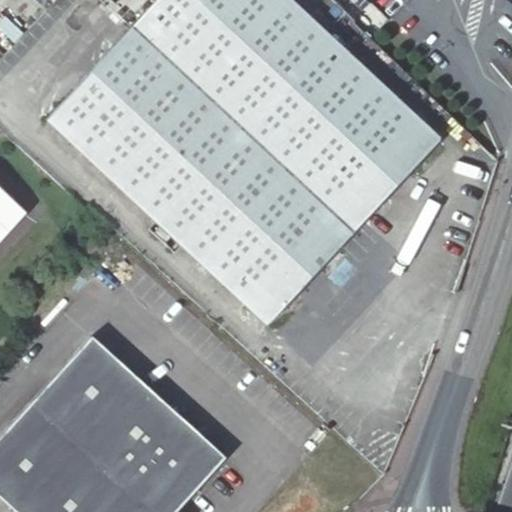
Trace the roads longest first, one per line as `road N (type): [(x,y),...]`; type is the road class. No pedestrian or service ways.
road 1 (tertiary): [(511,172),(435,443)]
road 2 (unknown): [(511,115),(477,44),(479,0)]
